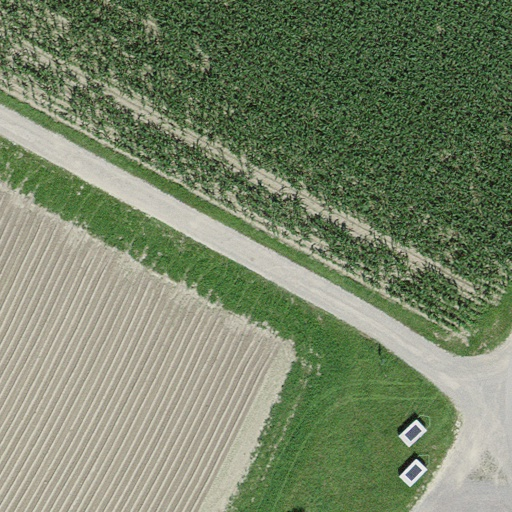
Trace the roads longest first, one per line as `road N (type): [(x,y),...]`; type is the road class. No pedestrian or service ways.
road 1 (track): [(501,413),(321,301),(0,128)]
road 2 (track): [(432,511),(501,413)]
